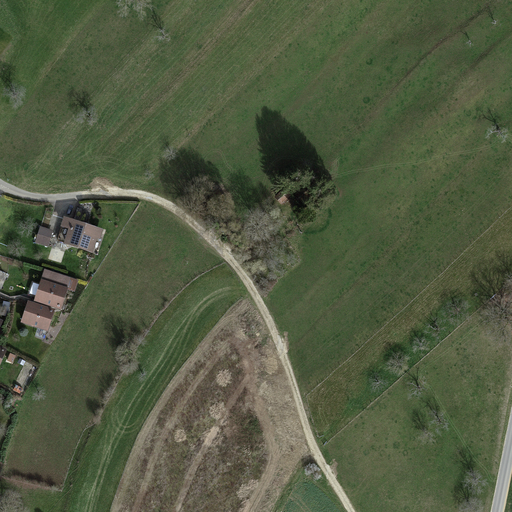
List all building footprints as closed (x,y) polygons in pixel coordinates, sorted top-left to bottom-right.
[(281,190),(275,196),(282,203),(288,197),(281,190)] [(104,227),(65,215),(62,226),(71,229),(66,243),(96,252),(104,227)] [(79,279),(44,267),(32,301),(56,310),(62,312),(69,289),(75,291),(79,279)] [(48,332),(56,310),(32,301),(24,324),(48,332)] [(0,346),(0,368),(9,351),(0,346)]
